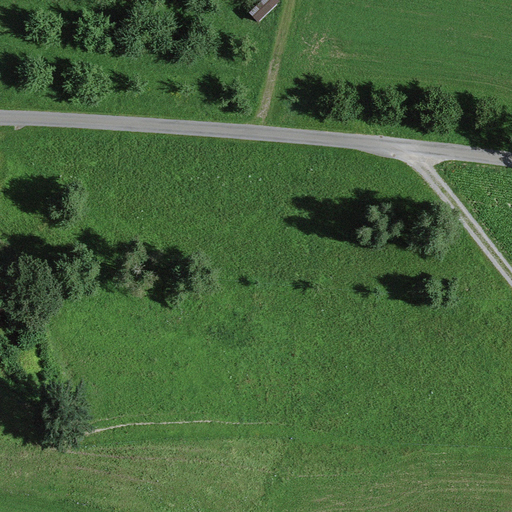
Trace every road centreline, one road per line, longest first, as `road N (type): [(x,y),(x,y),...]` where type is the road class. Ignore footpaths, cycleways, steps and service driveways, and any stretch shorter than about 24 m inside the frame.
road 1 (unclassified): [(511,164),(0,118)]
road 2 (track): [(511,277),(415,152)]
